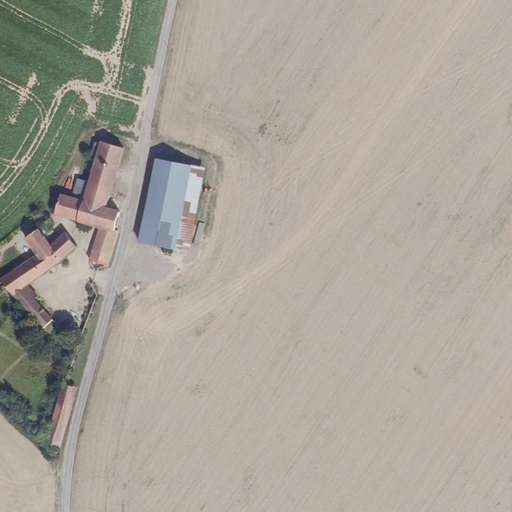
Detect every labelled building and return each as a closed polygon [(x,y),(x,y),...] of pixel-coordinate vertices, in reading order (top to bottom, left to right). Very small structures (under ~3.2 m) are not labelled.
[(113,231),(119,212),(106,208),(122,149),(101,143),(84,202),(60,196),(54,215),(100,227),(90,260),(96,261),(89,265),(92,273),(107,264),(117,233),(113,231)] [(137,243),(165,248),(175,250),(193,168),(155,160),(137,243)] [(73,189),(83,192),(86,180),(77,177),(73,189)] [(53,225),(49,219),(39,229),(43,234),(53,225)] [(0,279),(4,284),(42,327),(52,319),(48,315),(51,313),(27,285),(76,245),(67,232),(59,238),(57,237),(51,240),(53,244),(50,246),(43,234),(39,229),(28,238),(37,254),(25,262),(21,256),(8,265),(11,271),(0,279)] [(77,346),(83,332),(67,316),(58,326),(77,346)] [(64,384),(45,445),(60,449),(78,389),(64,384)]
